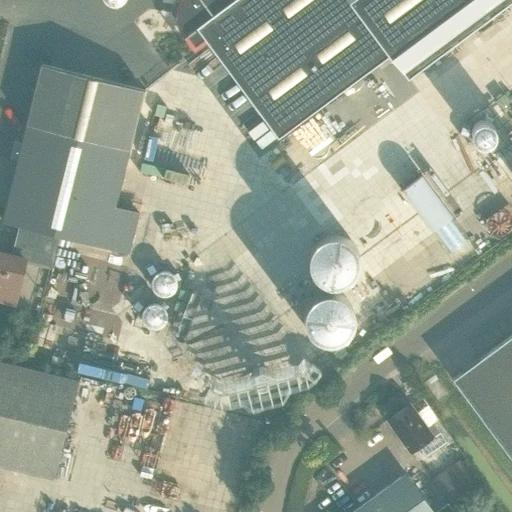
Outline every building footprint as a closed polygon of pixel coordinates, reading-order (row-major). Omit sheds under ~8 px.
[(511,0),(183,0),(184,0),(182,4),(182,6),(181,9),(181,13),(181,15),(181,19),(181,21),(182,24),(183,27),(184,30),(185,32),(186,34),(195,46),(205,38),(278,137),(390,54),(408,78),(511,0)] [(115,205),(144,91),(43,65),(3,221),(21,225),(13,256),(0,252),(0,299),(17,304),(27,262),(51,269),(59,236),(130,253),(140,212),(115,205)] [(479,152),(488,154),(496,152),(502,147),(506,140),(506,132),(503,124),(497,119),(489,116),(481,117),(474,122),(470,129),(469,138),(472,146),(479,152)] [(511,193),(511,160),(510,161),(505,167),(502,177),(505,186),(511,193)] [(408,307),(475,260),(431,196),(363,244),(408,307)] [(158,253),(169,255),(173,232),(163,230),(158,253)] [(511,334),(453,379),(511,458),(511,334)] [(159,359),(159,368),(162,375),(168,381),(175,384),(183,384),(192,379),(198,371),(199,361),(196,352),(189,346),(180,343),(171,345),(163,350),(159,359)] [(225,392),(234,394),(244,392),(252,386),(256,377),(255,367),(251,360),(244,354),(235,353),(227,354),(220,360),(215,368),(215,377),(218,386),(225,392)] [(0,360),(0,464),(54,477),(79,380),(0,360)] [(97,407),(108,409),(111,394),(156,403),(158,392),(102,382),(97,407)] [(228,416),(231,407),(185,393),(182,403),(228,416)] [(410,404),(387,420),(411,452),(419,446),(426,456),(447,441),(434,423),(438,420),(439,419),(423,397),(422,397),(411,405),(410,403),(410,404)] [(470,499),(489,488),(471,454),(451,464),(470,499)] [(351,511),(453,511),(456,510),(449,502),(435,511),(406,473),(351,511)]
